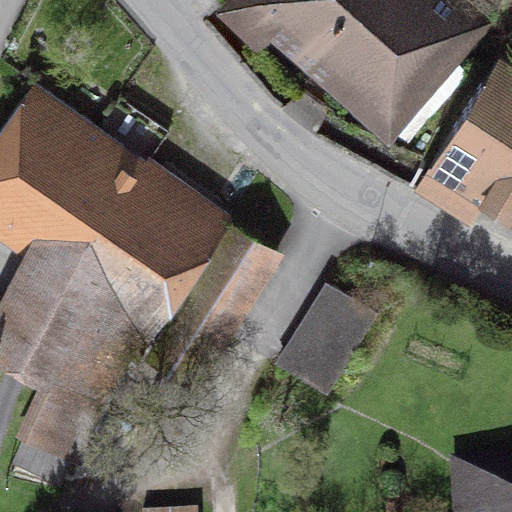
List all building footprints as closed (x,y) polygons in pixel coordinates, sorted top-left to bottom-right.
[(256,42),(283,16),(392,112),(472,24),(446,0),(232,0),(223,10),(256,42)] [(481,195),(511,214),(511,60),(499,53),(417,186),(469,215),(481,195)] [(139,350),(215,233),(41,113),(0,173),(0,206),(44,238),(0,322),(0,349),(46,379),(13,459),(59,480),(72,453),(75,455),(98,403),(132,346),(139,350)] [(273,247),(232,222),(149,355),(189,380),(273,247)] [(376,310),(325,281),(276,366),(327,395),(376,310)] [(511,511),(511,474),(478,477),(480,511),(511,511)]
